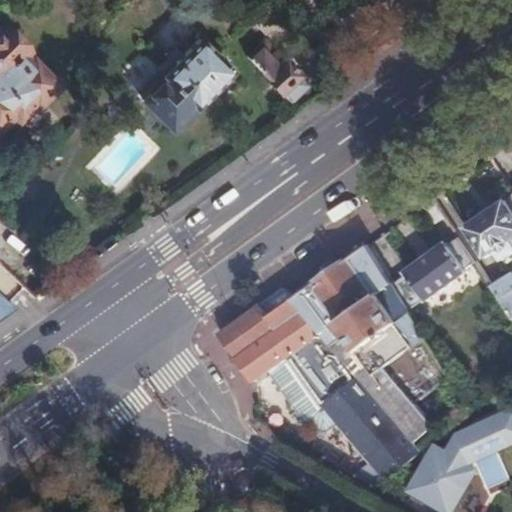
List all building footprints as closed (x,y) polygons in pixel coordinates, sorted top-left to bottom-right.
[(24,56),(2,33),(0,34),(0,130),(8,123),(13,129),(33,109),(35,111),(57,89),(31,63),(28,65),(21,58),(24,56)] [(228,73),(197,41),(160,78),(163,81),(159,85),(156,82),(142,97),(144,98),(140,101),(168,128),(189,107),(192,110),(228,73)] [(304,86),(272,52),(264,59),(256,50),(246,60),(286,103),(304,86)] [(511,197),(467,228),(487,258),(498,251),(504,261),(511,255),(511,197)] [(391,286),(409,311),(425,300),(426,302),(467,272),(466,270),(477,262),(459,237),(448,244),(447,243),(406,272),(408,274),(391,286)] [(297,297),(419,456),(443,435),(419,404),(457,374),(437,347),(421,326),(409,311),(391,286),(362,249),(297,297)] [(493,287),(510,312),(511,310),(511,276),(508,279),(507,277),(492,286),(493,287)] [(286,290),(262,307),(270,317),(297,297),(286,290)] [(221,338),(256,383),(284,361),(323,411),(328,407),(385,481),(419,456),(297,297),(270,317),(262,307),(221,338)] [(0,323),(13,314),(0,300),(0,323)] [(432,463),(415,490),(452,511),(454,511),(470,486),(466,484),(475,469),(467,464),(458,459),(467,444),(490,434),(497,451),(511,444),(511,414),(462,437),(446,456),(445,456),(444,457),(443,458),(442,459),(441,460),(441,461),(440,462),(439,463),(438,464),(438,466),(437,467),(432,463)] [(458,459),(467,464),(475,460),(495,452),(497,451),(490,434),(467,444),(458,459)]
